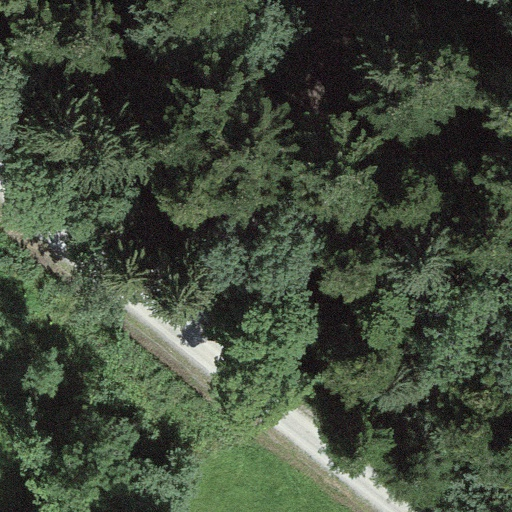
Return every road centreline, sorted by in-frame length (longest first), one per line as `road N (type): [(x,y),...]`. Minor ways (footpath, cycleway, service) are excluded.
road 1 (track): [(0,175),(190,346),(403,511)]
road 2 (track): [(190,346),(298,0)]
